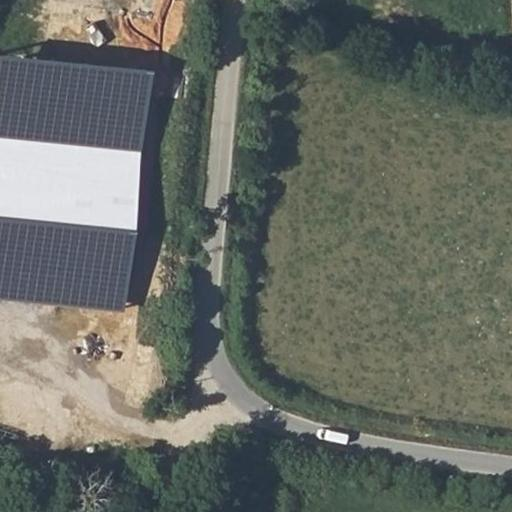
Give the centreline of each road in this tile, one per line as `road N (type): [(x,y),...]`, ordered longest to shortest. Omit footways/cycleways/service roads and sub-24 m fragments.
road 1 (unclassified): [(511,466),(312,434),(254,408),(221,370),(208,300),(237,0)]
road 2 (track): [(221,370),(204,387),(150,511)]
